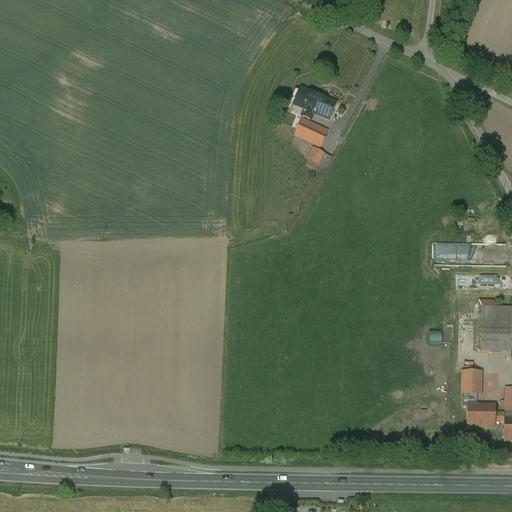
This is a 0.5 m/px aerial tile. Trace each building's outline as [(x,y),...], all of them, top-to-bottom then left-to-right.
[(336,105),(301,90),(295,106),(304,110),(301,117),(311,121),(314,114),(329,121),(336,105)] [(328,132),(302,121),(298,130),(295,137),(320,149),(328,132)] [(324,155),(313,150),(307,161),(318,167),(324,155)] [(331,159),(324,155),(318,167),(325,170),(331,159)] [(511,309),(482,309),(481,352),(511,353),(511,328),(511,309)] [(481,374),(462,374),(462,398),(481,398),(481,374)] [(505,409),(505,413),(511,412),(511,388),(505,388),(505,402),(501,402),(501,409),(505,409)] [(505,419),(505,415),(494,415),(495,407),(468,407),(468,428),(494,429),(494,423),(504,423),(504,419),(505,419)]
